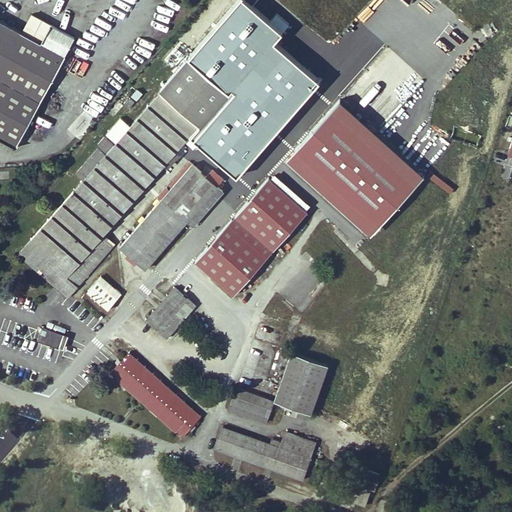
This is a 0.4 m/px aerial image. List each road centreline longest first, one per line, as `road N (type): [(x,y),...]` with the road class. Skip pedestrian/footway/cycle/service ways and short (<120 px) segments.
road 1 (unknown): [(176,258),(219,293),(232,313),(234,338),(218,406),(159,453)]
road 2 (unknown): [(308,113),(207,47)]
